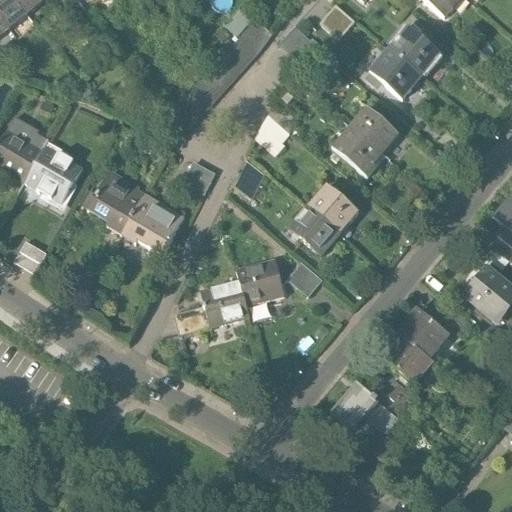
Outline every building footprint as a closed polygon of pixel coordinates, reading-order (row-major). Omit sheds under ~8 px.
[(16,0),(0,0),(0,19),(10,31),(29,16),(16,0)] [(16,0),(29,16),(48,0),(16,0)] [(418,0),(444,21),(461,0),(418,0)] [(0,39),(10,31),(0,19),(0,39)] [(160,130),(176,144),(273,38),(256,23),(160,130)] [(324,56),(295,29),(278,46),(307,74),(324,56)] [(408,34),(389,56),(419,83),(438,61),(408,34)] [(400,104),(419,83),(389,56),(370,78),(400,104)] [(267,118),(255,142),(274,160),(283,150),(280,146),(298,126),(277,107),(267,118)] [(365,112),(348,132),(380,159),(397,139),(365,112)] [(371,169),(380,159),(348,132),(331,153),(367,182),(375,172),(371,169)] [(6,135),(0,146),(0,172),(24,186),(31,174),(41,155),(6,135)] [(47,144),(41,155),(31,174),(65,193),(82,163),(47,144)] [(255,199),(270,175),(249,162),(234,186),(255,199)] [(206,173),(193,166),(181,187),(194,194),(206,173)] [(108,231),(121,238),(143,198),(136,194),(138,191),(112,175),(88,215),(110,227),(108,231)] [(328,188),(308,210),(341,238),(360,216),(328,188)] [(133,245),(136,241),(161,256),(182,221),(143,198),(121,238),(133,245)] [(321,260),(341,238),(308,210),(289,232),(321,260)] [(40,275),(51,252),(19,237),(15,248),(21,251),(15,264),(40,275)] [(506,322),(511,314),(511,275),(493,260),(467,292),(506,322)] [(236,275),(239,285),(245,310),(283,300),(274,265),(236,275)] [(321,287),(300,269),(286,284),(308,303),(321,287)] [(239,285),(201,295),(205,310),(210,332),(248,322),(245,310),(239,285)] [(457,333),(423,304),(403,328),(406,331),(436,357),(457,333)] [(210,332),(205,310),(172,319),(178,340),(210,332)] [(441,360),(436,357),(406,331),(387,354),(421,383),(441,360)] [(406,416),(362,379),(336,411),(357,429),(371,414),(392,432),(406,416)]
